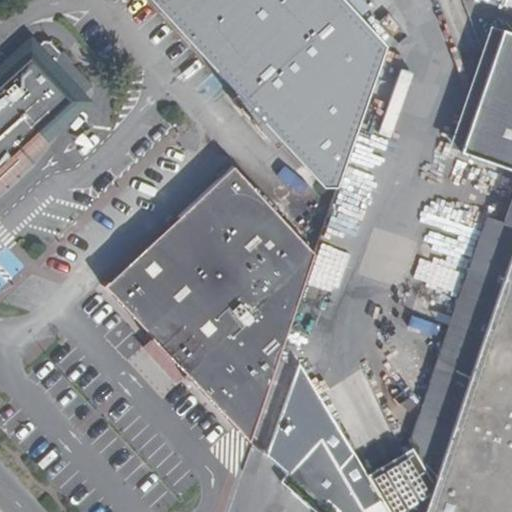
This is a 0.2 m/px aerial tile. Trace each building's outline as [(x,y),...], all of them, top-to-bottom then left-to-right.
[(148,0),(156,7),(196,51),(236,94),(280,142),(290,153),(321,187),(334,187),(335,186),(343,164),(363,106),(385,44),(342,0),(148,0)] [(0,189),(31,161),(21,150),(37,135),(75,101),(29,52),(12,67),(0,78),(0,189)] [(280,142),(236,94),(229,100),(274,148),(280,142)] [(224,173),(171,222),(103,285),(150,336),(188,377),(248,442),(257,416),(290,316),(292,311),(303,280),(312,253),(231,164),(226,169),(226,168),(223,171),(224,173)] [(511,511),(511,250),(421,511),(511,511)] [(188,377),(150,336),(141,346),(178,386),(188,377)]
